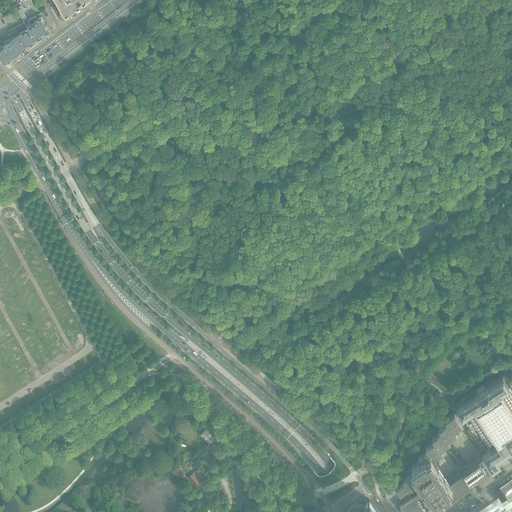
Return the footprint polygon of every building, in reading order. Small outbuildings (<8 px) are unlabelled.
[(35,5),(34,1),(32,0),(22,0),(18,3),(21,8),(17,10),(23,20),(27,18),(23,12),(35,5)] [(55,0),(61,9),(61,10),(62,11),(62,12),(63,14),(64,15),(66,16),(67,15),(69,14),(70,15),(71,14),(70,13),(77,8),(78,10),(84,5),(89,1),(87,0),(55,0)] [(47,27),(48,26),(46,23),(45,23),(43,19),(44,19),(41,13),(28,20),(30,23),(26,25),(34,40),(36,40),(36,39),(37,38),(39,38),(42,37),(42,35),(45,34),(46,32),(45,32),(49,30),(47,27)] [(35,41),(34,40),(26,25),(24,22),(8,31),(12,38),(8,40),(3,42),(4,44),(2,44),(0,39),(0,55),(4,63),(8,61),(10,61),(12,59),(12,58),(15,55),(16,55),(17,56),(20,54),(20,52),(23,50),(25,50),(27,48),(27,47),(27,46),(29,45),(28,44),(29,44),(30,43),(30,44),(32,44),(34,43),(35,41)] [(511,449),(511,391),(510,389),(510,390),(508,387),(503,378),(500,380),(489,387),(489,386),(474,395),(475,396),(464,403),(464,402),(455,408),(455,409),(461,418),(464,416),(466,418),(464,420),(463,420),(483,451),(484,453),(481,455),(482,456),(466,467),(467,469),(464,470),(463,471),(467,475),(466,476),(468,478),(472,483),(472,482),(472,481),(472,482),(490,469),(491,469),(500,464),(496,458),(509,450),(510,450),(511,449)] [(436,463),(438,462),(436,460),(436,461),(435,460),(435,459),(435,457),(436,456),(443,451),(442,450),(442,449),(442,448),(443,447),(450,442),(449,441),(448,440),(449,439),(449,438),(456,433),(455,432),(455,431),(455,429),(456,428),(457,428),(458,429),(457,427),(460,426),(462,425),(462,424),(454,413),(452,414),(451,414),(447,417),(446,419),(445,420),(446,422),(440,427),(440,428),(438,429),(440,431),(433,436),(433,437),(432,438),(431,438),(433,441),(427,445),(426,446),(425,447),(425,448),(426,450),(420,455),(419,456),(418,457),(419,460),(413,464),(413,465),(411,466),(411,467),(414,470),(404,477),(404,478),(402,479),(404,481),(398,486),(397,487),(396,488),(396,489),(400,494),(404,491),(404,490),(413,484),(419,493),(418,494),(422,499),(422,498),(423,499),(429,507),(430,507),(432,511),(433,511),(444,503),(443,503),(443,502),(449,497),(450,498),(450,499),(472,483),(468,478),(466,476),(467,475),(463,471),(449,481),(439,468),(438,466),(436,463)] [(215,437),(206,428),(200,434),(209,443),(215,437)] [(180,479),(187,470),(180,465),(173,473),(180,479)] [(195,485),(208,475),(200,467),(188,477),(195,485)] [(429,507),(423,499),(422,498),(422,499),(418,494),(419,493),(413,484),(404,490),(404,491),(400,494),(400,496),(400,497),(401,497),(402,496),(403,496),(407,492),(412,498),(410,499),(416,507),(414,508),(416,511),(421,511),(426,509),(428,508),(429,507)] [(511,491),(510,488),(499,496),(500,498),(506,507),(506,508),(507,508),(508,510),(511,506),(511,491)] [(377,511),(369,499),(368,500),(367,500),(350,511),(349,511),(377,511)] [(416,511),(414,508),(416,507),(410,499),(400,506),(404,511),(416,511)]
